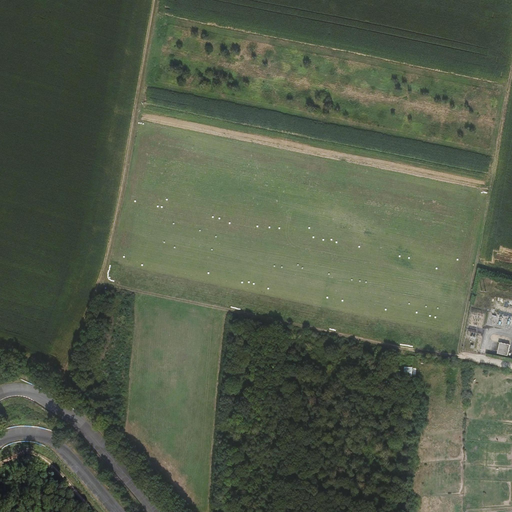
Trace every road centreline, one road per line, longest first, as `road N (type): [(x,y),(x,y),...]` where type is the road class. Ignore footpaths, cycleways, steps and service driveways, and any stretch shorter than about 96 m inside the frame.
road 1 (track): [(511,368),(101,286)]
road 2 (track): [(59,381),(109,266),(159,0)]
road 3 (track): [(183,511),(92,403),(59,381)]
